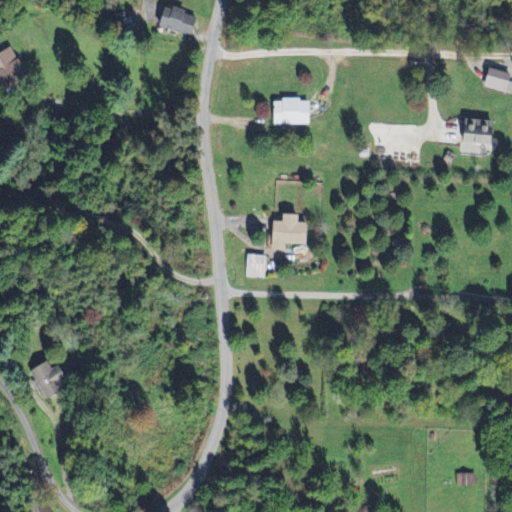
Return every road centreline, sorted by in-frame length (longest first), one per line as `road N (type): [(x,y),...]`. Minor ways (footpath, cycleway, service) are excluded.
road 1 (residential): [(0,390),(50,488),(76,511),(172,508),(203,473),(226,419),(204,127),(221,0)]
road 2 (residential): [(209,61),(511,54)]
road 3 (residential): [(221,295),(511,298)]
road 4 (residential): [(220,287),(178,286),(128,240),(0,187)]
